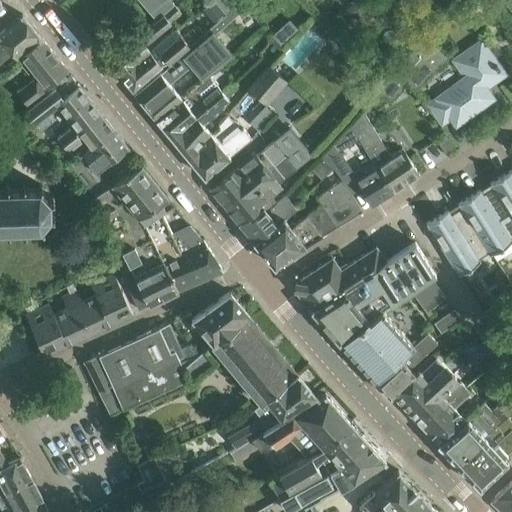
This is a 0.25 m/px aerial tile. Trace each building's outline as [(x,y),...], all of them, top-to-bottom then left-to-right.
[(150,80),(135,93),(157,120),(181,98),(175,90),(170,83),(191,66),(202,80),(208,75),(233,54),(224,44),(214,33),(245,6),(241,0),(226,13),(217,21),(216,22),(214,23),(209,28),(189,45),(168,63),(166,64),(168,66),(160,72),(150,80)] [(139,0),(151,14),(156,20),(175,5),(170,0),(214,0),(226,13),(241,0),(240,0),(139,0)] [(214,0),(203,10),(214,23),(216,22),(217,21),(226,13),(214,0)] [(108,61),(120,75),(149,51),(141,40),(144,37),(148,41),(170,23),(181,13),(175,5),(156,20),(108,61)] [(0,31),(0,71),(6,67),(0,59),(0,58),(9,51),(16,59),(19,55),(41,37),(22,14),(0,31)] [(189,45),(175,29),(149,51),(120,75),(133,90),(162,66),(168,62),(168,63),(189,45)] [(19,55),(16,59),(19,56),(36,75),(16,91),(29,107),(49,91),(66,77),(63,72),(66,69),(41,37),(19,55)] [(414,92),(448,57),(422,37),(377,92),(391,103),(405,84),(414,92)] [(465,75),(425,103),(441,126),(452,119),(456,124),(484,103),(479,97),(487,91),(485,88),(504,74),(481,42),(454,60),(465,75)] [(248,90),(266,106),(291,78),(272,62),(248,90)] [(25,109),(23,111),(34,124),(38,130),(49,121),(45,115),(57,105),(62,112),(67,118),(90,100),(70,75),(70,74),(66,77),(49,91),(29,107),(25,109)] [(181,98),(157,120),(171,137),(212,101),(222,92),(216,84),(208,75),(202,80),(181,98)] [(188,157),(210,133),(203,124),(214,115),(228,99),(227,98),(238,88),(233,82),(222,93),(222,92),(212,101),(171,137),(188,157)] [(67,118),(72,124),(51,143),(56,149),(102,114),(90,100),(67,118)] [(375,165),(393,192),(419,175),(400,149),(390,156),(362,110),(350,125),(374,163),(375,165)] [(114,130),(102,114),(56,149),(63,157),(84,139),(90,147),(114,130)] [(210,133),(188,157),(205,177),(220,165),(252,138),(246,131),(243,128),(239,131),(227,117),(219,126),(220,127),(211,134),(210,133)] [(253,152),(211,186),(240,221),(238,222),(238,223),(256,209),(258,212),(263,208),(265,211),(276,201),(270,194),(280,186),(277,183),(288,174),(296,168),(313,154),(291,127),(274,140),(266,147),(255,155),(253,152)] [(75,159),(69,164),(85,183),(91,191),(93,190),(105,182),(106,181),(95,167),(102,162),(105,166),(112,160),(127,148),(130,153),(131,152),(128,148),(114,130),(90,147),(75,159)] [(331,146),(324,154),(333,168),(341,179),(352,195),(361,189),(354,178),(363,173),(360,169),(352,174),(339,153),(337,155),(331,146)] [(333,168),(324,154),(310,168),(321,179),(333,168)] [(126,173),(113,182),(128,201),(154,180),(141,163),(136,158),(135,159),(139,164),(126,173)] [(371,206),(390,194),(393,192),(375,165),(374,163),(375,166),(363,173),(354,178),(361,189),(371,206)] [(511,169),(490,183),(490,184),(491,184),(493,187),(511,218),(511,171),(511,170),(511,169)] [(316,196),(321,203),(308,214),(321,235),(361,210),(341,179),(316,196)] [(154,180),(128,201),(137,212),(138,212),(145,222),(162,212),(174,205),(168,197),(154,180)] [(0,228),(6,228),(6,233),(10,233),(10,228),(22,228),(23,232),(26,232),(26,228),(39,227),(41,231),(44,229),(42,225),(50,216),(52,217),(54,213),(51,213),(51,203),(55,201),(53,197),(48,197),(40,188),(42,184),(39,182),(38,190),(27,190),(26,186),(23,185),(23,190),(11,190),(11,185),(6,186),(6,191),(0,190),(0,228)] [(105,182),(93,190),(96,197),(108,191),(105,182)] [(459,204),(461,208),(488,252),(489,253),(511,239),(510,238),(511,236),(511,218),(493,187),(482,195),(479,191),(480,191),(480,190),(458,203),(458,204),(459,204)] [(256,209),(238,223),(249,236),(254,242),(284,218),(296,208),(291,202),(285,194),(276,201),(265,211),(263,208),(258,212),(256,209)] [(107,195),(96,202),(99,207),(111,202),(107,195)] [(114,201),(101,208),(105,215),(118,209),(114,201)] [(447,210),(426,224),(457,274),(479,261),(478,259),(488,252),(461,208),(450,215),(447,211),(448,211),(447,210)] [(116,212),(104,217),(108,224),(119,219),(116,212)] [(162,212),(145,222),(163,257),(178,290),(223,271),(203,241),(202,241),(192,230),(188,224),(171,232),(162,213),(162,212)] [(284,218),(254,242),(274,266),(308,244),(312,241),(321,235),(308,214),(291,227),(284,218)] [(134,241),(123,246),(126,254),(137,249),(134,241)] [(391,304),(410,291),(411,291),(431,277),(435,274),(426,259),(415,242),(399,252),(387,263),(376,246),(341,270),(333,257),(296,281),(295,281),(294,290),(295,290),(314,312),(318,308),(343,338),(340,340),(339,339),(338,340),(339,342),(366,319),(368,321),(380,312),(381,312),(391,304)] [(163,257),(132,272),(133,274),(137,282),(141,289),(144,297),(148,305),(178,290),(163,257)] [(126,259),(115,264),(119,272),(129,266),(126,259)] [(133,274),(129,266),(119,272),(123,279),(133,274)] [(25,314),(44,354),(132,312),(124,294),(113,271),(90,282),(94,293),(82,299),(77,288),(61,296),(66,306),(53,313),(48,303),(25,314)] [(137,282),(133,274),(123,279),(127,287),(137,282)] [(418,302),(438,287),(431,277),(411,291),(410,291),(418,302)] [(141,289),(137,282),(127,287),(131,295),(141,289)] [(425,311),(445,297),(438,287),(418,302),(425,311)] [(144,297),(141,289),(131,295),(134,302),(144,297)] [(230,291),(192,318),(214,345),(250,316),(230,291)] [(148,305),(144,297),(134,302),(138,310),(148,305)] [(493,304),(482,313),(487,321),(498,312),(493,304)] [(441,333),(461,319),(454,308),(434,323),(441,333)] [(375,381),(416,343),(381,312),(380,312),(368,321),(366,319),(339,342),(364,369),(375,381)] [(266,398),(291,378),(244,321),(250,316),(214,345),(261,402),(266,398)] [(158,328),(174,362),(180,360),(180,361),(185,359),(169,323),(158,328)] [(158,328),(98,355),(122,407),(188,378),(183,367),(180,361),(180,360),(174,362),(158,328)] [(393,394),(415,374),(410,367),(437,343),(427,332),(416,343),(375,381),(390,397),(393,394)] [(204,350),(201,352),(200,353),(183,367),(188,378),(191,381),(214,361),(204,350)] [(101,399),(103,404),(108,413),(109,413),(121,408),(106,374),(97,355),(84,362),(92,380),(97,390),(101,399)] [(435,355),(415,374),(393,394),(398,400),(415,418),(441,394),(443,397),(460,381),(435,355)] [(72,367),(58,374),(65,388),(66,391),(71,389),(80,385),(72,367)] [(291,378),(266,398),(261,402),(253,409),(259,416),(227,435),(229,438),(233,445),(251,435),(318,398),(297,373),(291,378)] [(415,418),(438,443),(465,420),(454,408),(471,392),(466,386),(481,374),(480,373),(465,386),(460,381),(443,397),(441,394),(415,418)] [(318,398),(249,436),(255,443),(260,449),(271,441),(274,444),(287,436),(305,455),(324,446),(350,421),(325,394),(318,398)] [(505,397),(497,404),(507,414),(511,409),(511,403),(508,399),(505,397)] [(484,436),(507,414),(497,404),(491,410),(484,402),(465,420),(438,443),(455,462),(483,436),(484,436)] [(511,419),(507,414),(484,436),(483,436),(455,462),(479,487),(511,456),(511,419)] [(305,455),(268,477),(278,495),(320,471),(315,462),(321,457),(330,469),(338,465),(366,439),(350,421),(324,446),(305,455)] [(330,469),(278,499),(284,511),(297,504),(298,503),(326,488),(326,486),(331,483),(330,481),(333,479),(339,489),(362,475),(385,460),(366,439),(338,465),(330,469)] [(144,480),(137,484),(142,493),(166,481),(154,456),(137,464),(144,480)] [(0,492),(17,484),(17,486),(32,478),(20,457),(7,463),(0,467),(0,492)] [(383,484),(360,506),(364,511),(422,511),(430,504),(398,470),(383,484)] [(17,484),(0,492),(0,507),(2,511),(10,511),(27,504),(29,507),(43,500),(32,478),(17,486),(17,484)] [(503,511),(511,511),(511,479),(494,497),(494,503),(503,511)] [(10,511),(49,511),(43,500),(29,507),(27,504),(10,511)]
